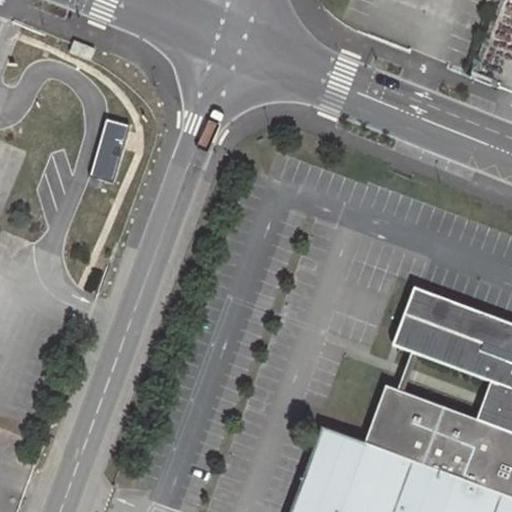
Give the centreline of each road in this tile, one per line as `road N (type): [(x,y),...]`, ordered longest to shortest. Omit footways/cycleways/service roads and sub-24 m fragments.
road 1 (unclassified): [(58,511),(225,46)]
road 2 (unknown): [(146,511),(262,208),(290,200),(349,223)]
road 3 (unknown): [(237,511),(349,223)]
road 4 (tertiary): [(511,158),(225,46)]
road 5 (unknown): [(349,223),(511,288)]
road 6 (tertiary): [(225,46),(109,0)]
